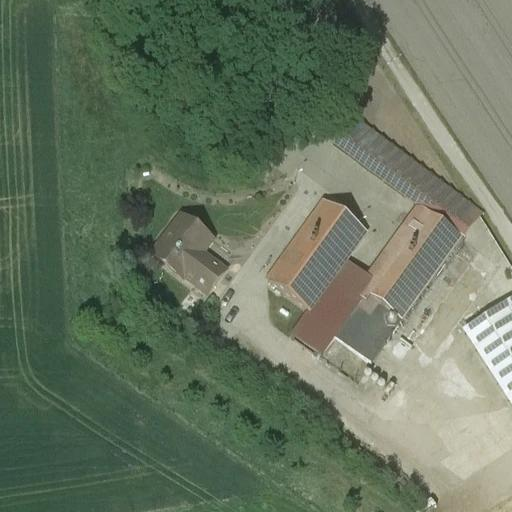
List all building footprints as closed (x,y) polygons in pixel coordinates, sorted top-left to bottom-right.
[(442,189),(349,120),(331,144),(423,212),(424,213),(442,189)] [(277,143),(264,156),(271,162),(283,149),(277,143)] [(324,204),(267,284),(308,314),(365,234),(324,204)] [(423,212),(363,295),(377,306),(400,322),(460,240),(424,213),(423,212)] [(211,243),(181,220),(152,259),(182,281),(184,279),(207,297),(224,275),(200,257),(211,243)] [(363,295),(333,338),(370,366),(384,346),(361,329),(377,306),(363,295)] [(511,302),(484,320),(511,364),(511,302)]
